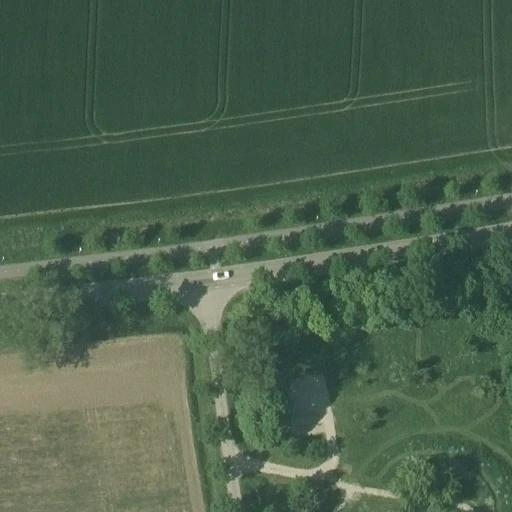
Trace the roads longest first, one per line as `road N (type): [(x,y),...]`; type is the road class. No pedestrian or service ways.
road 1 (tertiary): [(511,234),(204,282)]
road 2 (unclassified): [(234,511),(204,282)]
road 3 (tertiary): [(204,282),(0,307)]
